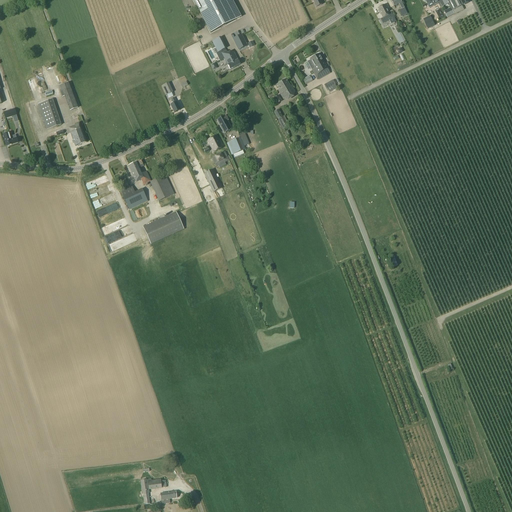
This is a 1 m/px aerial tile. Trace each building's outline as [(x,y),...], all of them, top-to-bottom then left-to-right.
[(192,0),(210,33),(241,17),(232,0),(192,0)] [(394,0),(391,2),(394,6),(399,4),(402,9),(399,11),(402,17),(407,14),(404,8),(402,2),(400,0),(394,0)] [(447,0),(451,8),(452,11),(458,8),(468,3),(466,0),(447,0)] [(391,18),(390,16),(384,5),(378,9),(383,18),(381,19),(383,23),(389,20),(388,19),(391,18)] [(447,18),(454,15),(452,11),(451,8),(444,11),(447,18)] [(433,21),(430,16),(423,20),(426,25),(433,21)] [(239,50),(247,46),(241,35),(233,39),(239,50)] [(221,37),(212,41),(217,51),(218,53),(217,53),(220,61),(225,59),(228,65),(230,69),(240,64),(234,53),(232,53),(231,51),(227,53),(225,49),(226,48),(221,37)] [(308,62),(317,80),(330,73),(319,54),(310,59),(310,60),(308,62)] [(295,93),(291,85),(290,86),(286,79),(277,85),(280,90),(279,91),(284,100),(295,93)] [(170,82),(162,86),(166,95),(174,92),(170,82)] [(67,95),(72,110),(77,108),(72,93),(68,83),(59,87),(63,97),(67,95)] [(272,99),(274,103),(276,102),(277,104),(282,101),(279,95),(274,98),(272,99)] [(172,105),(171,105),(174,113),(180,110),(176,103),(174,98),(171,100),(173,104),(172,105)] [(39,104),(47,130),(61,125),(53,100),(39,104)] [(279,110),(274,112),(282,126),(283,129),(288,126),(286,123),(279,110)] [(81,116),(72,119),(77,130),(70,133),(75,147),(87,142),(80,123),(83,122),(81,116)] [(222,118),(217,121),(224,133),(230,130),(232,129),(227,121),(228,120),(226,116),(222,118)] [(9,133),(3,135),(4,139),(6,146),(7,147),(12,145),(18,143),(17,139),(11,140),(10,137),(9,133)] [(244,133),(240,135),(244,146),(249,145),(244,133)] [(223,146),(220,139),(219,140),(217,136),(207,140),(213,151),(223,146)] [(228,143),(233,155),(245,150),(240,138),(228,143)] [(212,159),(216,167),(229,160),(225,152),(212,159)] [(129,166),(135,179),(140,177),(143,185),(151,181),(146,171),(142,173),(139,166),(143,164),(141,160),(137,162),(129,166)] [(204,174),(213,193),(222,188),(213,170),(204,174)] [(150,183),(159,202),(174,195),(166,175),(150,183)] [(128,186),(126,180),(117,184),(120,189),(128,186)] [(129,186),(120,190),(129,210),(148,201),(142,189),(135,192),(132,185),(129,186)] [(96,207),(115,200),(113,194),(94,201),(96,207)] [(151,244),(184,230),(176,212),(143,227),(151,244)] [(395,256),(388,260),(392,269),(399,265),(395,256)] [(166,488),(166,481),(161,481),(161,480),(152,481),(152,479),(140,480),(142,494),(144,494),(145,504),(150,504),(149,493),(149,490),(162,489),(162,488),(166,488)] [(176,492),(161,494),(162,500),(161,500),(162,504),(170,503),(170,499),(176,498),(176,492)]
